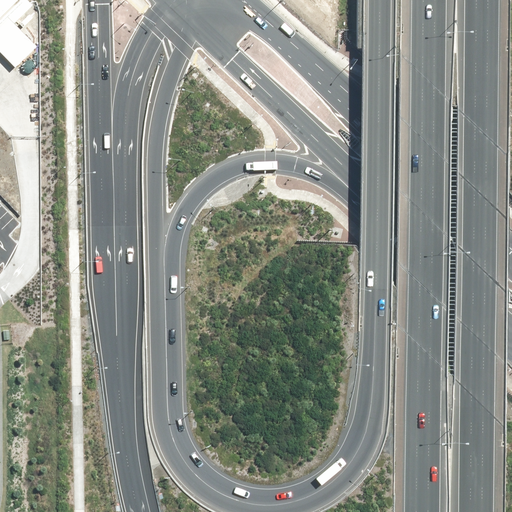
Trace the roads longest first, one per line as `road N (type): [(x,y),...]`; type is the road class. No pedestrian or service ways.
road 1 (motorway): [(162,310),(168,429),(199,476),(231,494),(283,499),(328,482),(343,467),(364,427),(372,367),(380,0)]
road 2 (motorway): [(422,511),(430,0)]
road 3 (motorway): [(482,0),(474,511)]
road 4 (motorway): [(125,438),(127,85),(140,39),(164,0)]
road 5 (motorway): [(125,438),(103,300),(97,0)]
road 6 (primary): [(241,0),(511,255)]
road 7 (motorway): [(368,195),(290,157),(254,157),(209,173),(179,207),(162,310)]
road 8 (motorway): [(193,15),(154,121),(162,310)]
road 9 (primary): [(368,195),(193,15)]
road 10 (primary): [(511,335),(368,195)]
